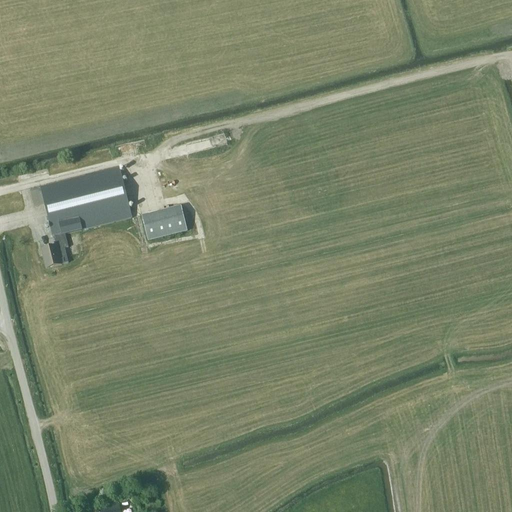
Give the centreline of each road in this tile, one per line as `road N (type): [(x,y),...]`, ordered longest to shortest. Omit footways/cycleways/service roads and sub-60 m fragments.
road 1 (track): [(158,156),(179,137),(488,56),(507,57),(511,66)]
road 2 (unclassified): [(54,511),(7,323)]
